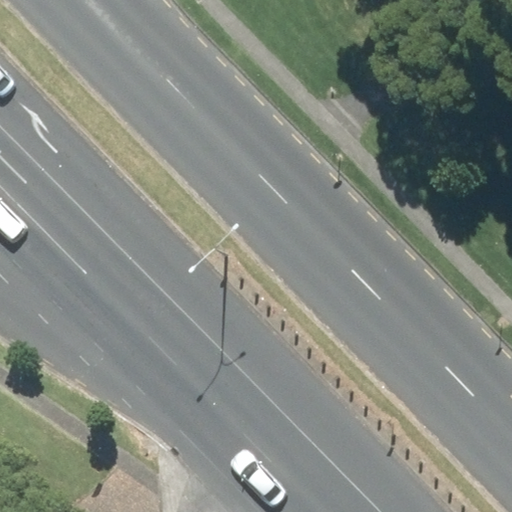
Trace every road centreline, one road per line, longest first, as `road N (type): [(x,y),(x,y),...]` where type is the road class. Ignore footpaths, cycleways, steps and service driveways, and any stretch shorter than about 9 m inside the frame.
road 1 (secondary): [(104,24),(395,310),(511,442)]
road 2 (secondary): [(344,511),(159,322)]
road 3 (secondary): [(159,322),(0,159)]
road 4 (primary): [(159,322),(0,266)]
